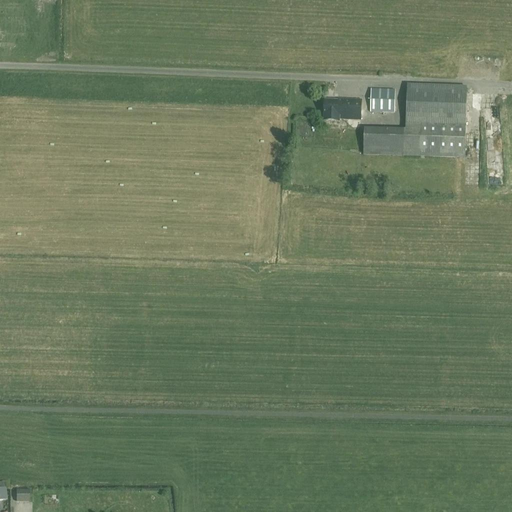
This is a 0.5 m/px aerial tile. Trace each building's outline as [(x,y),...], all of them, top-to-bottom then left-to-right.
[(439,66),(455,66),(456,53),(439,53),(439,66)] [(469,56),(469,75),(483,75),(483,56),(469,56)] [(363,156),(419,157),(465,159),(466,126),(467,88),(407,86),(405,130),(364,129),(363,156)] [(395,113),(395,90),(371,89),(370,113),(395,113)] [(348,120),(348,127),(360,128),(362,100),(337,99),(337,100),(324,99),(323,122),(340,122),(340,120),(348,120)]
